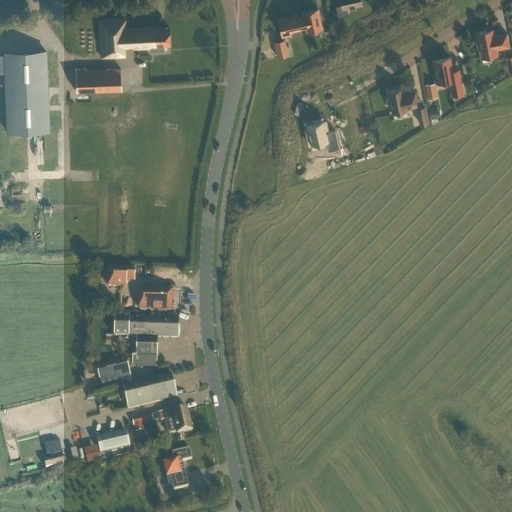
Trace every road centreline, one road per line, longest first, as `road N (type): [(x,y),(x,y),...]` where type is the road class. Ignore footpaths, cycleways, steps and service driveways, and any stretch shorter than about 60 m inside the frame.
road 1 (secondary): [(244,511),(213,372),(206,297),(238,0)]
road 2 (residential): [(387,71),(499,0)]
